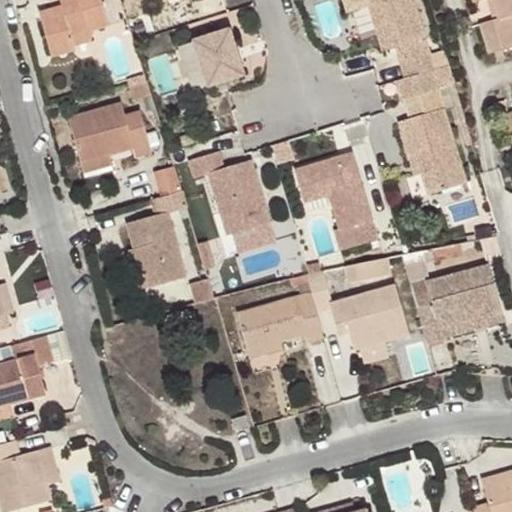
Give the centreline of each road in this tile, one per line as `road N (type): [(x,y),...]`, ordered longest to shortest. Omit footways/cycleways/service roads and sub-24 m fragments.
road 1 (residential): [(0,12),(108,419),(151,480),(223,483),(435,419),(511,421)]
road 2 (unknown): [(453,0),(511,252)]
